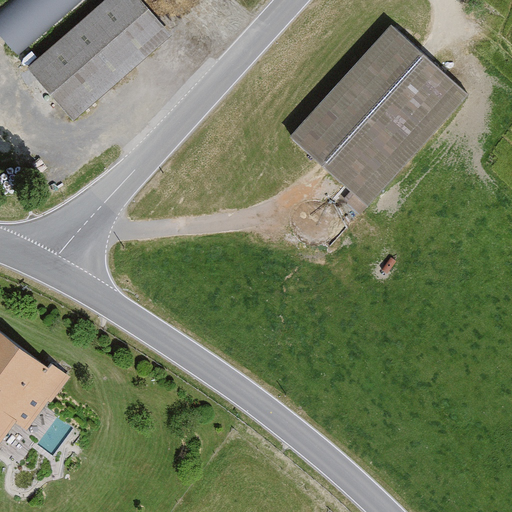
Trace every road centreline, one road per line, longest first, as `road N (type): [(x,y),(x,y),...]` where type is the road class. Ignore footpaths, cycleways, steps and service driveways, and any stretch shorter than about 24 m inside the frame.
road 1 (tertiary): [(385,511),(255,400),(46,266)]
road 2 (tertiary): [(46,266),(292,0)]
